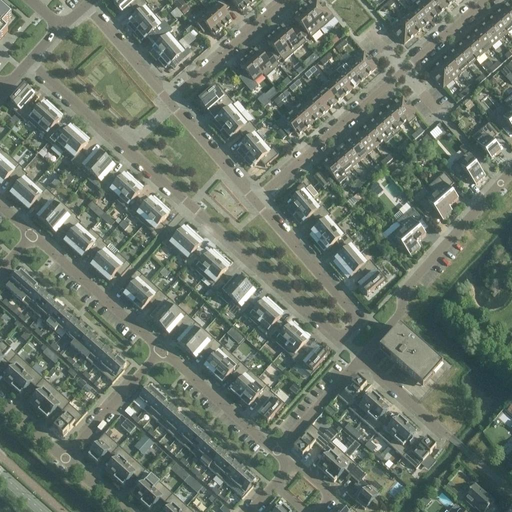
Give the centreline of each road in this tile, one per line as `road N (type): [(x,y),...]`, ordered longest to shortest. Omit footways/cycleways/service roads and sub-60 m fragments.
road 1 (residential): [(30,61),(340,340)]
road 2 (residential): [(253,198),(487,0)]
road 3 (residential): [(361,360),(402,312),(406,291),(511,168)]
road 4 (residential): [(340,340),(357,319),(253,198)]
road 5 (residential): [(32,235),(161,351)]
road 6 (residential): [(169,101),(286,0)]
road 7 (residential): [(161,351),(277,448)]
road 8 (residential): [(65,461),(161,351)]
road 9 (residential): [(253,198),(169,101)]
road 10 (residential): [(169,101),(86,7)]
road 11 (residential): [(277,448),(361,360)]
